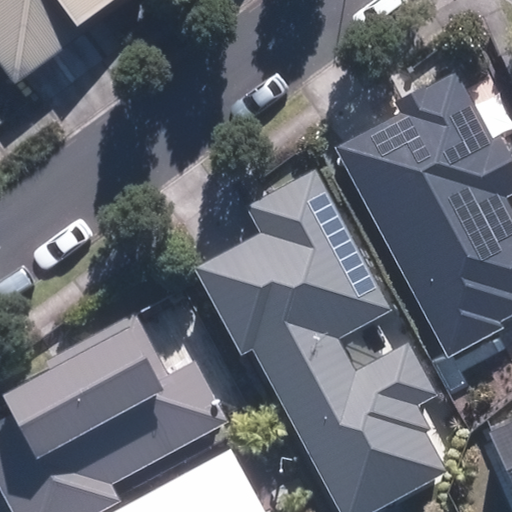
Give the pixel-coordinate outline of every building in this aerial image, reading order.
[(0,0),(0,88),(128,0),(0,0)] [(511,298),(511,148),(470,61),(324,131),(425,341),(511,298)] [(307,172),(188,226),(318,511),(328,511),(439,462),(307,172)] [(0,511),(187,420),(128,300),(0,362),(0,398),(14,426),(0,432),(0,511)] [(263,511),(221,427),(48,511),(263,511)] [(511,511),(511,428),(478,443),(508,511),(511,511)]
